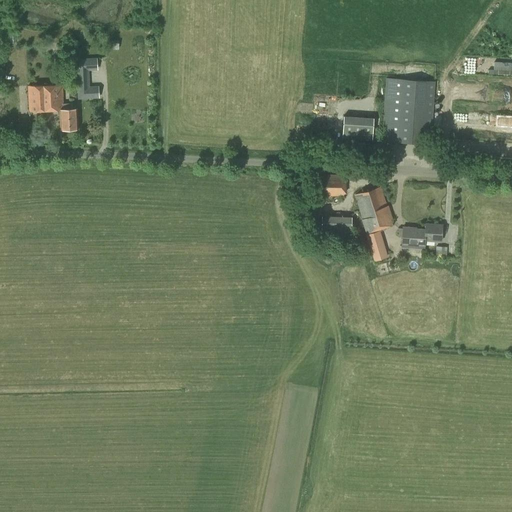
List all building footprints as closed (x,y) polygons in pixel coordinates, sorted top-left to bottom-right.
[(511,61),(492,61),(492,74),(511,74),(511,61)] [(431,144),(435,81),(386,78),(381,140),(431,144)] [(63,110),(62,85),(28,87),(29,112),(59,110),(60,130),(78,129),(77,109),(63,110)] [(511,90),(492,92),(492,102),(511,100),(511,90)] [(340,138),(371,139),(371,116),(341,116),(340,138)] [(346,194),(346,193),(346,178),(344,178),(344,175),(310,174),(310,197),(344,197),(344,194),(346,194)] [(386,205),(380,186),(354,194),(362,218),(362,219),(366,233),(369,245),(380,242),(376,230),(394,224),(388,205),(386,205)] [(349,234),(349,216),(319,216),(319,234),(349,234)] [(426,229),(425,240),(441,241),(442,224),(425,223),(425,229),(426,229)] [(426,229),(425,229),(411,228),(403,227),(403,229),(398,228),(398,237),(402,237),(402,244),(401,244),(401,247),(424,248),(425,240),(426,229)] [(374,261),(388,257),(384,244),(370,248),(374,261)] [(446,255),(447,247),(436,246),(435,256),(446,256),(446,255)]
